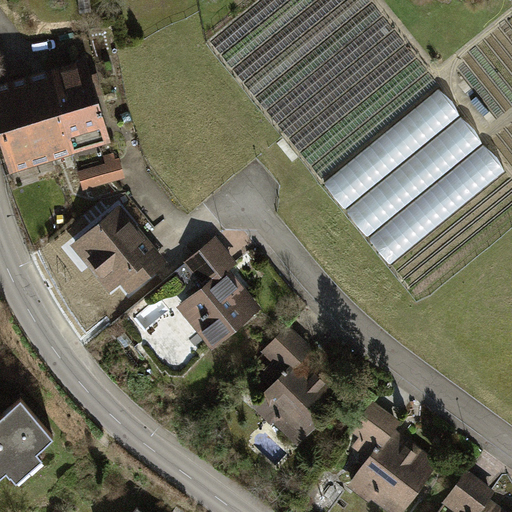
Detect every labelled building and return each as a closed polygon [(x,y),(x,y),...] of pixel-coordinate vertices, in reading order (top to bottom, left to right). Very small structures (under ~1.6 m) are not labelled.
[(88,68),(51,78),(70,145),(108,134),(88,68)] [(51,78),(0,93),(0,124),(11,163),(70,145),(51,78)] [(389,262),(508,173),(445,90),(326,179),(389,262)] [(107,165),(80,172),(85,189),(113,181),(109,164),(116,162),(114,154),(105,157),(107,165)] [(119,209),(83,238),(96,253),(89,259),(112,287),(121,280),(130,290),(164,263),(119,209)] [(206,285),(191,298),(207,316),(197,325),(214,345),(259,308),(226,269),(234,263),(215,240),(179,270),(186,279),(195,272),(206,285)] [(288,326),(265,350),(287,371),(267,393),(282,407),(276,414),(301,437),(340,396),(310,368),(304,374),(296,366),(313,349),(288,326)] [(0,472),(6,468),(9,472),(25,459),(32,467),(43,458),(37,451),(53,436),(22,400),(0,418),(0,472)] [(374,403),(354,430),(379,448),(361,471),(378,484),(372,491),(400,511),(434,466),(400,441),(395,448),(387,442),(401,423),(374,403)] [(467,472),(447,499),(465,511),(495,511),(493,510),(492,511),(481,511),(480,511),(494,492),(467,472)]
